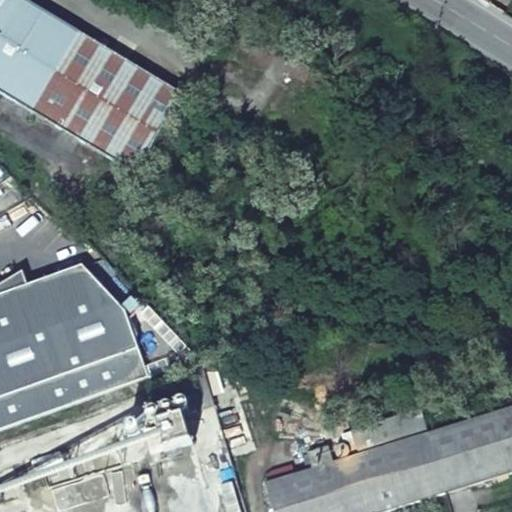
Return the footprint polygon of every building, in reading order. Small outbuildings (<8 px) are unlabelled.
[(0,0),(0,93),(148,182),(197,101),(28,0),(0,0)] [(0,433),(148,382),(125,317),(82,270),(28,289),(24,278),(0,291),(0,433)] [(511,352),(291,340),(290,369),(511,381),(511,352)] [(184,394),(190,392),(196,408),(213,401),(203,366),(155,384),(164,406),(170,403),(185,398),(184,394)] [(159,462),(197,447),(185,413),(191,411),(185,398),(170,403),(171,408),(162,411),(165,420),(160,422),(157,412),(148,415),(151,426),(148,427),(159,462)] [(275,511),(387,511),(511,474),(511,409),(427,435),(360,455),(333,464),(314,471),(267,484),(275,511)] [(360,455),(427,435),(420,412),(353,432),(360,455)] [(333,464),(329,449),(309,455),(314,471),(333,464)] [(227,511),(240,511),(232,483),(220,487),(227,511)]
